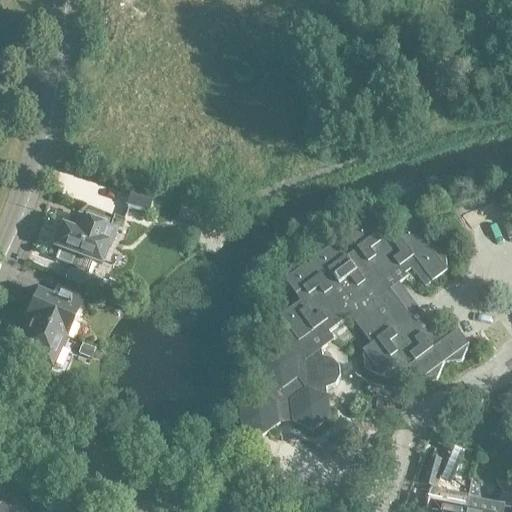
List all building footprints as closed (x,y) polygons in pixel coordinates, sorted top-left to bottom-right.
[(154,197),(131,190),(127,210),(148,215),(154,197)] [(269,401),(262,439),(355,448),(379,382),(397,359),(379,344),(390,333),(412,315),(462,290),(471,318),(501,309),(504,330),(511,328),(511,207),(477,213),(442,221),(409,235),(411,245),(381,260),(377,254),(338,286),(322,304),(301,335),(282,367),(269,401)] [(115,232),(84,220),(79,218),(73,234),(62,230),(61,233),(57,232),(53,244),(56,245),(55,249),(60,251),(56,262),(69,267),(74,256),(98,265),(100,261),(103,263),(115,232)] [(86,280),(68,272),(64,281),(82,289),(86,280)] [(26,321),(30,323),(65,339),(66,339),(83,300),(57,289),(52,300),(38,294),(26,321)] [(65,339),(30,323),(18,350),(39,359),(36,365),(51,371),(65,339)] [(83,345),(78,354),(91,360),(96,350),(83,345)] [(432,460),(430,459),(422,486),(435,490),(443,463),(442,463),(445,453),(435,450),(432,460)] [(353,495),(355,495),(363,499),(369,487),(359,482),(353,495)] [(502,508),(503,508),(511,508),(511,486),(505,485),(502,508)] [(0,504),(0,511),(22,511),(8,497),(0,504)] [(464,511),(502,511),(503,508),(502,508),(467,501),(464,511)]
